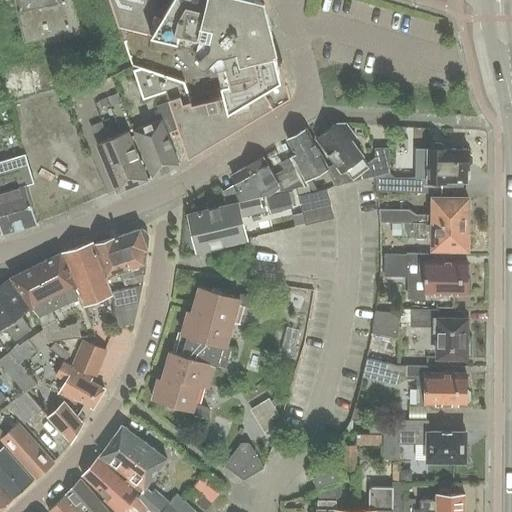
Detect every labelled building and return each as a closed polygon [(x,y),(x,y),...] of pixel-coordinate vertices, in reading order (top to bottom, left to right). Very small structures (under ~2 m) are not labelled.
[(72,31),(64,0),(14,0),(24,43),(43,39),(43,38),(72,31)] [(111,0),(144,99),(166,91),(170,102),(178,128),(188,158),(291,97),(282,61),(265,6),(258,0),(111,0)] [(117,94),(111,96),(114,104),(120,101),(117,94)] [(106,98),(99,101),(102,107),(109,104),(106,98)] [(170,102),(157,107),(162,120),(167,132),(178,128),(170,102)] [(167,132),(162,120),(134,131),(152,178),(179,164),(167,132)] [(102,122),(91,127),(94,134),(105,129),(102,122)] [(348,183),(375,177),(390,173),(389,148),(375,149),(375,158),(368,164),(363,157),(363,156),(352,141),(356,137),(346,124),(337,124),(316,139),(335,165),(348,183)] [(306,181),(325,170),(328,168),(307,129),(287,140),(296,155),(293,156),(306,181)] [(128,132),(97,144),(117,193),(148,180),(128,132)] [(390,173),(375,177),(377,192),(418,193),(442,193),(442,182),(447,182),(447,181),(467,182),(468,169),(469,150),(428,149),(428,180),(397,180),(390,173)] [(25,155),(0,162),(0,226),(2,235),(38,224),(26,186),(34,184),(25,155)] [(223,192),(225,197),(227,205),(237,203),(237,202),(263,196),(309,186),(306,181),(293,156),(282,163),(289,176),(278,182),(264,157),(229,177),(231,187),(223,192)] [(328,168),(325,170),(336,187),(347,183),(333,165),(328,168)] [(327,190),(298,197),(305,226),(334,219),(327,190)] [(227,205),(190,214),(198,251),(246,240),(241,217),(266,211),(263,196),(237,202),(237,203),(227,205)] [(380,223),(402,223),(468,224),(468,198),(433,198),(433,214),(427,214),(427,215),(416,215),(409,210),(379,210),(380,223)] [(468,250),(468,224),(402,223),(402,224),(402,236),(402,239),(413,239),(426,239),(428,237),(428,233),(433,233),(433,249),(468,250)] [(402,236),(402,224),(392,224),(392,236),(402,236)] [(150,264),(149,263),(138,231),(119,236),(132,276),(133,279),(147,274),(150,264)] [(125,279),(132,276),(119,236),(95,244),(108,279),(123,274),(125,279)] [(86,304),(113,296),(112,293),(94,243),(63,253),(86,304)] [(62,254),(36,267),(59,307),(79,298),(80,302),(84,300),(81,293),(62,254)] [(425,275),(425,294),(467,294),(468,262),(428,261),(428,254),(407,254),(407,255),(406,265),(408,265),(419,265),(419,275),(425,275)] [(407,255),(385,255),(384,277),(408,277),(408,265),(406,265),(407,255)] [(36,267),(12,278),(42,320),(46,318),(43,314),(59,307),(36,267)] [(22,317),(32,309),(10,279),(0,286),(0,303),(3,308),(6,306),(16,321),(13,322),(23,336),(31,330),(22,317)] [(191,414),(207,419),(209,412),(207,408),(200,406),(205,387),(208,388),(215,365),(221,367),(222,362),(227,363),(232,348),(227,346),(233,323),(238,325),(244,307),(250,308),(255,306),(257,299),(240,294),(239,298),(199,287),(192,312),(188,311),(182,334),(178,333),(173,353),(170,352),(162,379),(158,378),(152,399),(192,411),(191,414)] [(117,309),(140,304),(142,304),(145,288),(114,294),(117,309)] [(16,341),(23,336),(13,322),(16,321),(6,306),(3,308),(0,303),(0,332),(6,327),(16,341)] [(117,309),(121,328),(136,327),(141,306),(140,304),(117,309)] [(411,322),(411,310),(400,310),(400,322),(411,322)] [(438,333),(438,358),(467,358),(467,320),(439,319),(439,310),(411,310),(410,327),(433,328),(433,333),(438,333)] [(399,339),(399,313),(375,312),(372,334),(399,339)] [(95,376),(107,349),(83,339),(71,365),(95,376)] [(10,352),(20,364),(25,360),(36,351),(29,340),(27,341),(19,347),(17,345),(15,347),(10,352)] [(418,405),(428,405),(466,406),(467,374),(427,373),(427,366),(397,366),(367,359),(362,378),(396,384),(406,378),(419,377),(418,405)] [(20,364),(9,373),(21,389),(24,392),(35,384),(32,380),(20,364)] [(104,389),(65,368),(59,374),(66,379),(59,393),(73,401),(75,398),(93,408),(104,389)] [(270,399),(254,409),(264,426),(271,422),(280,416),(274,407),(278,404),(276,400),(279,397),(274,388),(266,393),(270,399)] [(36,413),(21,396),(10,406),(25,423),(36,413)] [(50,417),(72,441),(81,426),(63,405),(50,417)] [(398,421),(369,421),(369,434),(398,434),(398,421)] [(399,421),(399,444),(428,444),(427,461),(466,461),(466,432),(428,432),(428,421),(399,421)] [(37,479),(54,464),(19,424),(1,439),(37,479)] [(145,495),(141,500),(144,504),(148,509),(150,511),(195,511),(176,495),(169,503),(154,489),(151,493),(146,487),(167,459),(123,426),(100,456),(128,477),(126,480),(145,495)] [(357,435),(357,445),(381,445),(381,435),(357,435)] [(250,443),(242,442),(225,465),(244,479),(264,467),(250,443)] [(355,471),(355,446),(341,446),(341,471),(355,471)] [(0,486),(12,500),(34,481),(4,448),(0,450),(0,486)] [(115,511),(118,511),(136,494),(128,484),(99,457),(82,476),(107,498),(104,501),(115,511)] [(340,480),(336,470),(313,478),(317,489),(340,480)] [(400,470),(400,482),(412,482),(412,470),(400,470)] [(108,511),(80,479),(66,494),(80,511),(108,511)] [(200,480),(194,487),(212,502),(218,494),(200,480)] [(403,500),(403,493),(403,483),(398,483),(392,483),(392,488),(370,488),(369,511),(355,511),(392,511),(392,507),(403,506),(403,500)] [(355,511),(341,510),(341,485),(319,493),(319,501),(318,501),(318,511),(355,511)] [(0,511),(12,500),(0,486),(0,511)] [(48,511),(79,511),(65,495),(49,511),(48,511)] [(403,500),(403,506),(403,511),(464,511),(465,495),(437,495),(437,499),(432,499),(432,500),(421,500),(420,509),(415,509),(415,500),(403,500)] [(120,511),(145,511),(148,509),(144,504),(135,496),(120,511)]
